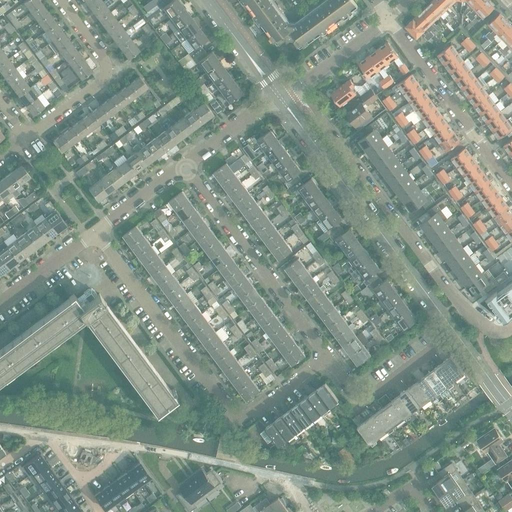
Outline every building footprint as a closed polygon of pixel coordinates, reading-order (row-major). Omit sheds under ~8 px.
[(39,0),(26,0),(23,2),(30,12),(42,3),(39,0)] [(86,0),(85,1),(85,2),(92,11),(103,2),(101,0),(86,0)] [(160,10),(162,8),(170,18),(184,8),(177,0),(172,0),(172,1),(171,0),(162,0),(156,5),(160,10)] [(304,47),(358,6),(352,0),(330,0),(296,26),(288,25),(269,0),(242,0),(274,43),(276,41),(279,45),(285,41),(285,39),(294,40),(294,41),(298,47),(302,44),(304,47)] [(435,0),(433,0),(427,6),(439,18),(445,25),(448,22),(445,17),(448,14),(446,12),(435,0)] [(435,0),(446,12),(448,14),(452,18),(456,15),(452,11),(450,12),(448,10),(453,5),(448,0),(435,0)] [(488,1),(486,0),(474,0),(469,5),(466,10),(468,13),(466,15),(469,19),(488,1)] [(471,21),(476,17),(474,16),(477,13),(483,19),(494,9),(488,1),(469,19),(471,21)] [(11,7),(7,2),(1,6),(5,11),(11,7)] [(92,11),(99,20),(99,21),(111,12),(103,2),(92,11)] [(30,12),(37,22),(49,13),(42,3),(30,12)] [(156,5),(144,14),(148,19),(160,10),(156,5)] [(435,28),(438,31),(441,28),(437,24),(436,26),(433,23),(439,18),(427,6),(420,13),(435,28)] [(170,18),(178,29),(192,18),(184,8),(170,18)] [(11,12),(6,15),(13,25),(18,22),(11,12)] [(99,21),(106,30),(118,22),(111,12),(99,21)] [(37,22),(44,31),(45,31),(56,23),(49,13),(37,22)] [(434,35),(431,32),(435,28),(420,13),(413,19),(430,38),(431,38),(434,35)] [(489,32),(485,36),(488,39),(507,22),(500,14),(488,25),(493,31),(491,33),(489,32)] [(173,32),(181,42),(199,29),(192,18),(178,29),(173,32)] [(142,19),(133,26),(136,30),(145,23),(142,19)] [(405,26),(417,39),(423,33),(425,35),(424,37),(428,41),(428,40),(430,38),(413,19),(405,26)] [(106,30),(113,40),(125,31),(118,22),(106,30)] [(494,36),(496,34),(502,40),(511,30),(511,27),(507,22),(488,39),(491,42),(495,38),(494,36)] [(45,31),(52,41),(63,32),(56,23),(45,31)] [(180,43),(188,53),(187,53),(187,54),(191,59),(203,50),(200,45),(207,39),(199,29),(181,42),(180,43)] [(503,46),(499,50),(502,54),(511,44),(511,30),(502,40),(507,45),(504,48),(503,46)] [(113,40),(120,49),(121,49),(132,41),(125,31),(113,40)] [(52,41),(48,43),(56,53),(59,50),(59,51),(71,42),(63,32),(52,41)] [(165,32),(159,37),(162,40),(168,36),(165,32)] [(165,45),(171,40),(168,36),(162,40),(165,45)] [(467,37),(461,43),(465,47),(472,42),(467,37)] [(488,39),(481,45),(484,48),(491,42),(488,39)] [(30,48),(36,44),(33,40),(27,44),(30,48)] [(128,59),(139,51),(132,41),(121,49),(128,59)] [(59,51),(66,60),(78,51),(71,42),(59,51)] [(470,52),(476,46),(472,42),(465,47),(470,52)] [(387,43),(378,50),(388,64),(394,60),(400,68),(404,65),(398,57),(387,43)] [(36,44),(30,48),(35,54),(40,50),(36,44)] [(507,51),(510,48),(511,50),(511,44),(502,54),(505,57),(509,53),(507,51)] [(451,45),(437,56),(443,64),(458,53),(451,45)] [(1,49),(0,49),(0,64),(8,59),(8,58),(1,49)] [(211,51),(207,55),(203,50),(191,59),(195,64),(198,62),(206,72),(219,62),(211,51)] [(377,50),(368,57),(379,71),(385,79),(389,76),(383,68),(388,64),(378,50),(377,50)] [(66,60),(73,70),(85,61),(78,51),(66,60)] [(443,64),(449,72),(464,62),(458,53),(443,64)] [(481,53),(475,58),(480,63),(486,57),(481,53)] [(28,59),(27,60),(31,65),(32,65),(36,61),(32,56),(28,59)] [(368,57),(358,64),(369,78),(378,72),(379,71),(368,57)] [(484,68),(490,62),(486,57),(480,63),(484,68)] [(8,59),(0,64),(0,71),(4,77),(15,68),(8,59)] [(45,67),(50,63),(47,59),(42,63),(45,67)] [(467,59),(464,62),(449,72),(455,81),(470,70),(473,67),(467,59)] [(73,70),(61,79),(56,82),(59,86),(64,83),(66,85),(78,76),(80,79),(92,71),(85,61),(73,70)] [(206,72),(213,82),(227,72),(219,62),(206,72)] [(15,68),(4,77),(11,86),(22,78),(26,75),(23,71),(25,69),(21,64),(15,68)] [(400,68),(399,69),(404,75),(409,71),(404,65),(400,68)] [(496,68),(490,74),(494,78),(500,72),(496,68)] [(455,81),(461,89),(476,78),(470,70),(455,81)] [(213,82),(221,92),(235,82),(227,72),(213,82)] [(498,83),(504,77),(500,72),(494,78),(498,83)] [(389,76),(385,79),(390,86),(394,82),(389,75),(389,76)] [(411,75),(397,85),(403,94),(417,83),(411,75)] [(147,88),(138,76),(129,84),(137,95),(147,88)] [(480,76),(476,79),(476,78),(461,89),(468,97),(482,87),(486,84),(480,76)] [(22,78),(11,86),(18,96),(30,87),(29,87),(22,78)] [(385,79),(379,83),(380,84),(384,89),(390,86),(385,79)] [(350,80),(331,94),(340,106),(342,105),(343,106),(347,103),(346,102),(356,94),(352,88),(355,86),(350,80)] [(229,103),(243,93),(235,82),(221,92),(229,103)] [(355,86),(352,88),(356,94),(357,96),(362,96),(371,89),(366,82),(364,84),(361,86),(359,86),(355,86)] [(203,83),(197,88),(200,92),(206,87),(203,83)] [(417,83),(403,94),(409,102),(423,92),(417,83)] [(30,87),(18,96),(25,105),(37,97),(41,94),(41,93),(34,84),(30,87)] [(129,84),(119,91),(128,102),(137,95),(129,84)] [(203,96),(210,92),(206,87),(200,92),(203,96)] [(468,97),(474,106),(488,95),(482,87),(468,97)] [(57,88),(52,92),(56,97),(61,94),(57,88)] [(190,94),(186,89),(181,93),(185,98),(190,94)] [(362,96),(360,97),(367,106),(378,98),(375,95),(372,90),(371,89),(362,96)] [(119,91),(110,98),(118,110),(128,102),(119,91)] [(423,92),(409,102),(415,110),(430,100),(424,92),(423,92)] [(37,97),(25,105),(33,115),(44,107),(48,103),(41,93),(41,94),(37,97)] [(177,96),(180,101),(185,98),(181,93),(177,96)] [(492,93),(489,95),(488,95),(474,106),(480,114),(494,103),(498,101),(492,93)] [(389,96),(382,101),(386,107),(393,101),(389,96)] [(217,114),(222,109),(214,97),(208,102),(217,114)] [(109,117),(118,110),(110,98),(100,105),(109,117)] [(398,123),(402,128),(408,123),(408,122),(411,120),(414,124),(422,119),(436,108),(430,100),(415,110),(412,113),(411,112),(404,117),(405,118),(398,123)] [(389,112),(396,107),(393,101),(386,107),(389,112)] [(213,114),(203,102),(194,109),(203,122),(213,114)] [(501,112),(494,103),(480,114),(486,122),(501,112)] [(171,109),(167,104),(162,107),(166,112),(171,109)] [(373,119),(362,104),(346,116),(357,131),(373,119)] [(100,105),(91,112),(99,124),(109,117),(100,105)] [(157,111),(161,116),(166,112),(162,107),(157,111)] [(436,108),(422,119),(425,123),(423,125),(425,129),(428,127),(442,117),(442,116),(436,108)] [(194,109),(184,117),(193,129),(203,122),(194,109)] [(145,115),(141,110),(137,114),(140,119),(145,115)] [(91,112),(81,120),(90,131),(99,124),(91,112)] [(486,122),(492,131),(507,120),(501,112),(486,122)] [(401,113),(394,118),(398,123),(405,118),(404,117),(401,113)] [(184,117),(175,124),(184,136),(193,129),(184,117)] [(425,129),(424,130),(430,137),(433,135),(434,135),(448,125),(442,117),(428,127),(425,129)] [(511,118),(511,117),(507,120),(492,131),(498,139),(506,133),(511,129),(511,118)] [(151,123),(148,118),(143,122),(147,127),(151,123)] [(81,120),(72,127),(80,138),(90,131),(81,120)] [(366,127),(370,133),(359,141),(366,150),(382,138),(376,129),(379,126),(375,120),(366,127)] [(138,125),(142,130),(147,127),(143,122),(138,125)] [(175,124),(165,131),(174,143),(184,136),(175,124)] [(126,130),(122,125),(118,128),(121,133),(126,130)] [(448,125),(434,135),(440,144),(454,133),(448,125)] [(72,127),(62,134),(71,146),(80,138),(72,127)] [(413,129),(406,135),(410,140),(417,135),(413,129)] [(165,131),(155,138),(164,151),(174,143),(165,131)] [(271,131),(257,141),(260,146),(254,152),(248,144),(243,148),(252,160),(264,151),(264,152),(278,141),(271,131)] [(132,137),(129,132),(124,136),(127,141),(132,137)] [(454,133),(440,144),(446,152),(460,142),(454,133)] [(52,141),(61,153),(71,146),(62,134),(52,141)] [(414,145),(421,140),(417,135),(410,140),(414,145)] [(119,140),(123,144),(127,141),(124,136),(119,140)] [(155,138),(146,145),(155,158),(164,151),(155,138)] [(382,138),(366,150),(372,158),(389,146),(382,138)] [(511,138),(503,145),(509,154),(511,151),(511,138)] [(264,152),(272,162),(286,151),(278,141),(264,152)] [(132,148),(136,153),(145,165),(155,158),(146,145),(141,149),(137,144),(132,148)] [(389,146),(372,158),(379,167),(395,155),(389,146)] [(425,146),(419,151),(422,156),(429,151),(425,146)] [(113,152),(110,147),(105,151),(109,156),(113,152)] [(465,148),(451,158),(457,167),(471,157),(465,148)] [(103,158),(104,159),(109,156),(105,151),(100,154),(103,158)] [(272,162),(280,172),(294,162),(286,151),(272,162)] [(426,161),(433,156),(429,151),(422,156),(426,161)] [(136,153),(127,160),(136,172),(145,165),(136,153)] [(113,162),(117,167),(126,179),(136,172),(127,160),(123,155),(113,162)] [(238,170),(249,162),(244,155),(229,166),(227,163),(213,174),(221,183),(238,170)] [(395,155),(379,167),(385,176),(401,164),(395,155)] [(471,157),(457,167),(463,175),(477,165),(471,157)] [(94,166),(90,162),(86,165),(89,170),(94,166)] [(263,162),(257,166),(260,171),(266,166),(263,162)] [(297,175),(301,171),(294,162),(280,172),(287,181),(284,183),(288,189),(301,180),(297,175)] [(401,164),(385,176),(391,184),(408,172),(401,164)] [(21,165),(11,172),(20,184),(30,177),(21,165)] [(76,173),(79,177),(89,170),(86,165),(76,173)] [(477,165),(463,175),(467,180),(464,183),(466,186),(469,184),(483,174),(477,165)] [(252,166),(248,169),(252,175),(256,172),(252,166)] [(117,167),(108,174),(117,186),(126,179),(117,167)] [(443,169),(436,174),(440,180),(446,175),(443,169)] [(237,177),(240,174),(238,170),(221,183),(228,193),(241,183),(237,177)] [(2,180),(11,192),(14,197),(19,193),(15,188),(20,184),(11,172),(2,180)] [(256,180),(260,177),(256,172),(252,175),(256,180)] [(408,172),(391,184),(398,193),(414,181),(408,172)] [(108,174),(98,181),(107,194),(117,186),(108,174)] [(469,184),(466,186),(468,188),(471,186),(476,192),(489,182),(483,174),(469,184)] [(443,185),(450,180),(446,175),(440,180),(443,185)] [(311,178),(304,184),(301,180),(288,189),(291,194),(298,189),(306,200),(319,190),(311,178)] [(0,180),(0,197),(1,199),(5,204),(9,200),(6,195),(11,192),(2,180),(0,180)] [(98,181),(88,189),(97,201),(107,194),(98,181)] [(414,181),(398,193),(404,202),(421,190),(414,181)] [(489,182),(476,192),(480,198),(478,199),(480,202),(482,200),(495,190),(489,182)] [(228,193),(235,203),(248,192),(241,183),(228,193)] [(266,185),(262,188),(264,191),(266,194),(271,191),(266,185)] [(455,186),(448,191),(452,196),(459,192),(455,186)] [(306,200),(313,209),(327,200),(319,190),(306,200)] [(421,190),(404,202),(411,211),(421,203),(425,208),(435,201),(431,196),(427,198),(421,190)] [(482,200),(480,202),(482,204),(483,203),(488,209),(502,199),(495,190),(482,200)] [(38,197),(34,191),(28,195),(33,201),(38,197)] [(182,192),(169,201),(176,211),(189,202),(182,192)] [(235,203),(242,212),(256,202),(248,192),(235,203)] [(456,201),(462,196),(459,192),(452,196),(456,201)] [(23,199),(27,205),(33,201),(28,195),(24,199),(23,199)] [(23,197),(17,199),(24,208),(27,205),(23,199),(24,199),(23,197)] [(502,199),(488,209),(494,217),(508,207),(502,199)] [(313,209),(321,219),(321,220),(334,210),(327,200),(313,209)] [(34,202),(29,207),(33,212),(38,208),(34,202)] [(49,202),(45,205),(51,214),(46,218),(57,232),(66,225),(64,221),(63,221),(49,202)] [(176,211),(184,221),(197,211),(189,202),(176,211)] [(242,212),(249,222),(263,212),(256,202),(242,212)] [(467,203),(460,208),(464,213),(471,208),(467,203)] [(281,204),(277,207),(281,213),(285,210),(281,204)] [(427,211),(431,216),(421,224),(427,233),(444,221),(448,218),(441,209),(437,204),(427,211)] [(19,211),(15,206),(10,210),(13,215),(19,211)] [(511,212),(508,207),(494,217),(500,225),(511,216),(511,212)] [(468,218),(475,213),(471,208),(464,213),(468,218)] [(162,223),(167,219),(159,209),(154,213),(162,223)] [(5,214),(9,219),(13,215),(10,210),(5,214)] [(338,222),(342,220),(334,210),(321,220),(321,219),(316,222),(324,232),(325,231),(329,237),(342,227),(338,222)] [(184,221),(191,231),(204,221),(197,211),(184,221)] [(249,222),(257,231),(270,221),(263,212),(249,222)] [(301,212),(294,217),(298,221),(304,217),(301,212)] [(24,218),(20,213),(15,217),(19,222),(24,218)] [(511,216),(500,225),(506,233),(506,234),(511,229),(511,216)] [(300,225),(307,220),(304,217),(298,221),(300,225)] [(46,218),(36,225),(47,239),(57,232),(46,218)] [(479,219),(473,224),(477,230),(483,225),(479,219)] [(159,225),(155,220),(150,223),(154,228),(159,225)] [(204,221),(191,231),(198,240),(211,231),(204,221)] [(257,231),(264,241),(277,231),(270,221),(257,231)] [(444,221),(427,233),(434,242),(450,230),(444,221)] [(170,223),(165,227),(169,232),(174,228),(170,223)] [(295,224),(291,227),(295,232),(299,229),(295,224)] [(36,225),(27,232),(38,246),(47,239),(36,225)] [(480,235),(487,230),(483,225),(477,230),(480,235)] [(136,226),(123,236),(130,246),(143,236),(136,226)] [(349,229),(345,232),(342,227),(329,237),(333,242),(336,240),(344,250),(357,240),(349,229)] [(173,238),(178,234),(174,228),(169,232),(173,238)] [(162,229),(157,232),(161,238),(166,234),(162,229)] [(450,230),(434,242),(440,250),(457,238),(450,230)] [(198,240),(205,250),(218,240),(211,231),(198,240)] [(264,241),(271,251),(284,240),(277,231),(264,241)] [(27,232),(17,239),(28,254),(38,246),(27,232)] [(165,243),(169,239),(166,234),(161,238),(165,243)] [(130,246),(138,255),(151,246),(143,236),(130,246)] [(491,236),(485,241),(489,246),(496,241),(491,236)] [(457,238),(440,250),(447,259),(463,247),(457,238)] [(17,239),(7,246),(18,261),(28,254),(17,239)] [(205,250),(212,259),(225,250),(218,240),(205,250)] [(278,260),(292,250),(284,240),(271,251),(278,260)] [(344,250),(350,259),(351,260),(365,250),(357,240),(344,250)] [(0,243),(0,257),(8,268),(18,261),(7,246),(4,241),(0,243)] [(492,251),(499,246),(496,241),(489,246),(492,251)] [(184,242),(179,246),(183,251),(188,248),(184,242)] [(138,255),(145,265),(158,255),(151,246),(138,255)] [(463,247),(447,259),(453,268),(470,256),(463,247)] [(176,248),(172,252),(176,257),(180,253),(176,248)] [(187,257),(192,253),(188,248),(183,251),(187,257)] [(212,259),(212,260),(219,269),(232,259),(225,250),(212,259)] [(350,259),(348,261),(352,266),(348,268),(348,270),(352,276),(372,260),(365,250),(351,260),(350,259)] [(316,252),(312,255),(316,261),(320,257),(316,252)] [(179,262),(184,258),(180,253),(176,257),(179,262)] [(145,265),(152,274),(165,265),(158,255),(145,265)] [(470,256),(453,268),(460,276),(476,264),(470,256)] [(0,274),(8,268),(0,257),(0,274)] [(219,269),(220,269),(227,279),(240,269),(232,259),(219,269)] [(298,259),(285,269),(292,279),(305,269),(298,259)] [(361,274),(366,280),(363,282),(367,287),(379,278),(375,273),(380,270),(372,260),(352,276),(355,279),(361,274)] [(199,261),(193,265),(197,271),(203,267),(199,261)] [(338,262),(332,267),(336,272),(342,267),(338,262)] [(476,264),(460,276),(466,285),(482,273),(476,264)] [(152,274),(159,284),(172,274),(165,265),(152,274)] [(191,267),(186,271),(190,276),(195,273),(191,267)] [(201,276),(206,272),(203,267),(197,271),(201,276)] [(227,279),(234,288),(247,279),(240,269),(227,279)] [(292,279),(299,288),(313,278),(305,269),(292,279)] [(482,273),(466,285),(473,294),(483,286),(493,279),(486,270),(482,273)] [(331,272),(327,275),(330,280),(335,277),(331,272)] [(193,281),(198,278),(195,273),(190,276),(193,281)] [(159,284),(166,294),(179,284),(172,274),(159,284)] [(299,288),(306,298),(320,288),(316,282),(319,280),(316,276),(313,278),(299,288)] [(334,285),(339,282),(335,277),(330,280),(334,285)] [(387,279),(382,282),(379,278),(367,287),(360,292),(362,294),(371,295),(375,292),(381,300),(395,290),(387,279)] [(234,288),(241,298),(254,288),(247,279),(234,288)] [(493,279),(483,286),(487,292),(497,285),(493,279)] [(497,291),(487,298),(504,322),(511,315),(511,280),(503,287),(506,290),(500,294),(497,291)] [(213,281),(208,285),(212,290),(217,286),(213,281)] [(166,294),(174,303),(187,294),(179,284),(166,294)] [(306,298),(314,308),(327,298),(323,292),(326,289),(323,285),(320,288),(306,298)] [(205,286),(200,290),(204,295),(209,292),(205,286)] [(216,295),(221,291),(217,286),(212,290),(216,295)] [(261,298),(254,288),(241,298),(248,308),(261,298)] [(87,318),(158,412),(174,401),(102,306),(105,304),(98,294),(96,295),(93,291),(88,290),(83,294),(85,297),(78,302),(73,295),(68,298),(70,301),(0,353),(0,378),(84,315),(87,318)] [(381,300),(389,310),(402,300),(395,290),(381,300)] [(345,291),(341,294),(345,299),(349,296),(345,291)] [(208,301),(213,297),(209,292),(204,295),(208,301)] [(174,303),(181,313),(194,303),(187,294),(174,303)] [(349,304),(353,301),(349,296),(345,299),(349,304)] [(213,297),(208,301),(208,302),(211,306),(211,305),(216,302),(213,297)] [(248,308),(255,317),(268,308),(261,298),(248,308)] [(314,308),(321,317),(334,307),(327,298),(314,308)] [(228,300),(222,304),(226,309),(231,305),(228,300)] [(389,310),(397,321),(410,311),(402,300),(389,310)] [(216,302),(211,305),(215,310),(220,306),(216,302)] [(181,313),(188,322),(188,323),(201,313),(194,303),(181,313)] [(230,315),(236,311),(231,305),(226,309),(230,315)] [(220,306),(215,310),(219,315),(223,311),(220,306)] [(321,317),(328,327),(341,317),(334,307),(321,317)] [(255,317),(262,327),(275,317),(268,308),(255,317)] [(360,310),(356,313),(358,316),(360,318),(364,315),(360,310)] [(222,320),(227,316),(223,311),(219,315),(222,320)] [(404,330),(417,320),(410,311),(397,321),(404,330)] [(188,323),(195,332),(208,323),(201,313),(188,323)] [(377,313),(370,318),(373,322),(380,317),(377,313)] [(364,324),(368,320),(364,315),(360,318),(364,324)] [(358,316),(350,321),(352,324),(360,318),(358,316)] [(266,339),(270,337),(283,327),(275,317),(262,327),(267,332),(263,335),(266,339)] [(328,327),(335,336),(349,327),(341,317),(328,327)] [(376,326),(382,321),(380,317),(373,322),(376,326)] [(242,319),(236,323),(241,328),(246,324),(242,319)] [(195,332),(202,342),(215,332),(208,323),(195,332)] [(244,333),(250,329),(246,324),(241,328),(244,333)] [(335,336),(342,346),(356,336),(352,331),(355,328),(352,324),(349,327),(335,336)] [(234,325),(229,329),(233,334),(238,330),(234,325)] [(270,337),(277,346),(290,337),(283,327),(270,337)] [(375,329),(370,333),(374,338),(378,334),(375,329)] [(237,339),(242,336),(238,330),(233,334),(237,339)] [(202,342),(209,351),(210,351),(222,342),(215,332),(202,342)] [(394,338),(391,334),(385,338),(388,342),(394,338)] [(342,346),(343,346),(350,356),(363,346),(356,336),(342,346)] [(277,346),(284,356),(297,346),(290,337),(277,346)] [(256,338),(251,342),(255,347),(260,344),(256,338)] [(210,351),(216,361),(217,361),(230,351),(222,342),(210,351)] [(248,344),(243,348),(247,353),(252,350),(248,344)] [(259,353),(264,349),(260,344),(255,347),(259,353)] [(291,366),(304,356),(297,346),(284,356),(291,366)] [(357,366),(370,356),(363,346),(350,356),(357,366)] [(217,361),(224,371),(237,361),(233,356),(236,353),(233,349),(230,351),(217,361)] [(251,358),(256,355),(252,350),(247,353),(251,358)] [(465,374),(451,356),(443,363),(456,381),(465,374)] [(224,371),(231,380),(244,371),(237,361),(224,371)] [(443,363),(434,370),(447,387),(456,381),(443,363)] [(273,372),(277,369),(273,364),(269,367),(273,372)] [(266,378),(270,374),(266,369),(262,372),(266,378)] [(434,370),(426,376),(439,393),(447,387),(434,370)] [(231,380),(238,390),(251,380),(244,371),(231,380)] [(262,372),(259,375),(266,384),(272,380),(274,379),(270,374),(266,378),(262,372)] [(426,376),(417,382),(430,400),(439,393),(426,376)] [(246,400),(258,390),(251,380),(238,390),(246,400)] [(417,382),(409,389),(422,406),(430,400),(417,382)] [(325,383),(317,389),(325,400),(330,407),(338,400),(339,400),(325,383)] [(317,389),(308,396),(312,400),(321,413),(330,407),(325,400),(317,389)] [(409,389),(400,395),(413,413),(422,406),(409,389)] [(400,395),(392,401),(405,419),(413,413),(400,395)] [(302,400),(300,402),(313,420),(321,413),(312,400),(308,396),(302,400)] [(392,401),(383,408),(396,425),(405,419),(392,401)] [(300,402),(291,408),(304,426),(313,420),(300,402)] [(291,408),(283,415),(296,432),(304,426),(291,408)] [(383,408),(375,414),(388,432),(396,425),(383,408)] [(375,414),(366,421),(379,438),(388,432),(375,414)] [(283,415),(274,421),(287,439),(296,432),(283,415)] [(431,418),(423,424),(426,428),(434,422),(431,418)] [(266,429),(261,434),(268,443),(273,439),(278,445),(287,439),(274,421),(265,428),(266,429)] [(358,427),(371,444),(379,438),(366,421),(358,427)] [(503,441),(501,437),(502,436),(499,432),(497,432),(495,429),(477,441),(486,453),(488,452),(496,464),(507,457),(500,447),(499,448),(498,445),(503,441)] [(351,436),(345,441),(349,446),(355,441),(351,436)] [(460,445),(453,449),(458,456),(465,452),(460,445)] [(346,446),(340,450),(350,463),(350,464),(352,463),(356,460),(346,446)] [(41,453),(21,467),(28,476),(46,462),(43,458),(44,457),(41,453)] [(511,460),(498,470),(506,482),(507,481),(511,487),(511,460)] [(135,466),(131,469),(142,486),(152,479),(139,461),(135,465),(135,466)] [(46,462),(28,476),(30,475),(36,483),(54,470),(51,466),(50,467),(46,462)] [(452,463),(441,471),(446,477),(434,485),(434,484),(434,485),(435,487),(433,488),(439,494),(440,493),(441,495),(463,480),(452,463)] [(125,471),(121,474),(134,492),(142,486),(131,469),(126,472),(125,471)] [(197,474),(192,478),(206,497),(217,488),(215,486),(220,482),(211,470),(206,474),(203,469),(196,474),(197,474)] [(54,470),(36,483),(43,492),(60,479),(59,480),(56,475),(54,470)] [(118,478),(113,481),(125,498),(134,492),(121,474),(117,477),(118,478)] [(184,490),(177,495),(190,511),(197,506),(195,505),(206,497),(192,478),(187,482),(187,481),(180,486),(184,490)] [(60,479),(43,492),(49,501),(65,489),(62,484),(63,483),(60,479)] [(442,496),(441,497),(444,504),(446,503),(447,505),(448,505),(459,497),(463,503),(474,496),(463,480),(441,495),(442,496)] [(108,484),(103,487),(116,504),(125,498),(113,481),(108,485),(108,484)] [(99,490),(94,493),(107,511),(116,504),(103,487),(104,488),(99,491),(99,490)] [(65,489),(49,501),(55,509),(73,497),(70,493),(69,493),(65,489)] [(505,511),(511,506),(511,498),(509,494),(498,501),(505,511)] [(467,509),(463,511),(484,511),(474,496),(463,503),(467,509)] [(73,497),(55,509),(57,511),(69,511),(78,506),(75,502),(76,501),(73,497)] [(263,500),(253,508),(255,511),(279,511),(286,508),(285,506),(286,506),(282,499),(280,500),(279,498),(278,498),(267,506),(263,500)] [(36,502),(31,506),(34,511),(40,507),(36,502)] [(141,503),(136,506),(139,511),(144,507),(141,503)]
